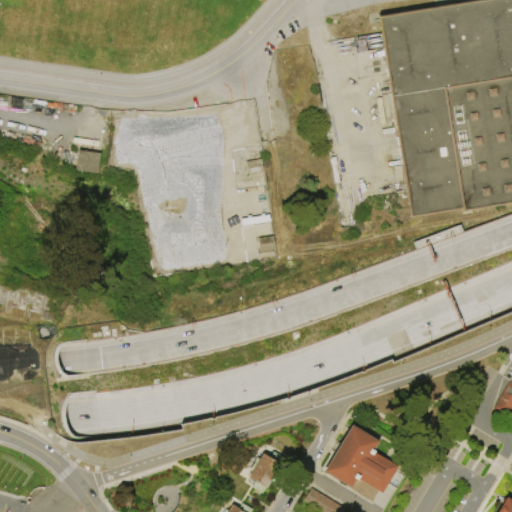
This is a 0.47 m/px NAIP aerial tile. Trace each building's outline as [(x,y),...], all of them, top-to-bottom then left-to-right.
[(376,16),(478,0),(511,0),(511,204),(460,213),(460,211),(408,219),(376,16)] [(79,151),(101,154),(98,174),(76,172),(79,151)] [(263,160),(265,172),(248,175),(246,162),(263,160)] [(258,239),(274,237),(276,251),(260,253),(258,239)] [(511,411),(508,418),(493,410),(511,379),(511,411)] [(432,426),(432,411),(415,411),(415,427),(432,426)] [(353,424),(380,441),(374,451),(375,452),(375,453),(398,467),(382,494),(359,480),(358,481),(357,480),(352,489),(324,472),(353,424)] [(284,458),(281,462),(283,463),(278,472),(281,473),(275,483),(272,481),(268,489),(266,488),(263,494),(252,488),(256,482),(249,478),(253,472),(250,471),(258,458),(260,460),(264,452),(271,456),(274,452),(284,458)] [(309,489),(346,510),(344,511),(319,511),(302,502),(309,489)] [(499,511),(508,498),(511,500),(511,511),(499,511)]
